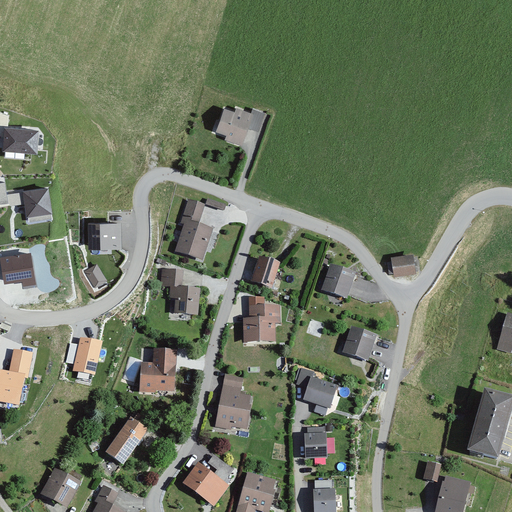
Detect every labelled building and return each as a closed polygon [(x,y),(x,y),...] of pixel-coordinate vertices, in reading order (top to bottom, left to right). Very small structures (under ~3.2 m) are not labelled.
[(244,129),(255,133),(261,114),(248,110),(247,115),(232,109),(230,114),(221,110),(213,132),(223,136),(221,140),(238,146),(244,129)] [(7,115),(0,112),(0,134),(4,136),(3,148),(36,150),(37,128),(7,127),(7,115)] [(5,182),(0,182),(0,203),(8,202),(11,205),(24,202),(26,215),(29,214),(29,220),(51,217),(46,188),(7,194),(5,182)] [(225,205),(209,199),(207,204),(223,210),(225,205)] [(204,205),(189,200),(182,222),(186,223),(177,251),(201,258),(211,227),(198,223),(204,205)] [(122,248),(121,224),(91,225),(92,249),(122,248)] [(30,252),(2,257),(6,281),(23,278),(24,284),(35,282),(30,252)] [(417,274),(413,255),(393,259),(396,278),(417,274)] [(272,285),(279,262),(261,256),(254,280),(272,285)] [(94,288),(107,281),(97,263),(83,270),(94,288)] [(346,297),(355,272),(332,264),(324,289),(346,297)] [(183,270),(165,268),(164,286),(172,286),(171,298),(177,299),(176,313),(199,314),(201,288),(182,286),(183,270)] [(263,306),(263,298),(251,298),(252,319),(244,320),(245,342),(275,341),(274,322),(279,322),(279,305),(263,306)] [(511,351),(511,318),(503,316),(494,351),(508,355),(509,350),(511,351)] [(376,334),(352,327),(343,354),(367,361),(376,334)] [(74,364),(73,371),(95,375),(102,341),(80,336),(78,344),(74,364)] [(74,364),(78,344),(70,342),(66,362),(74,364)] [(14,348),(9,371),(26,374),(26,377),(28,378),(33,352),(14,348)] [(153,365),(143,364),(142,388),(174,390),(176,351),(154,350),(153,365)] [(314,378),(316,372),(303,368),(298,384),(309,388),(304,402),(329,410),(337,386),(314,378)] [(26,377),(26,374),(9,371),(0,369),(0,371),(0,401),(21,405),(26,377)] [(238,389),(240,379),(222,377),(220,387),(238,389)] [(237,396),(238,391),(220,388),(213,429),(228,431),(229,429),(242,431),(248,398),(237,396)] [(498,456),(511,401),(511,395),(486,389),(470,449),(498,456)] [(149,429),(131,417),(106,452),(124,464),(149,429)] [(326,459),(325,426),(309,427),(309,434),(305,435),(306,460),(326,459)] [(215,474),(199,462),(183,483),(214,505),(229,485),(225,481),(234,469),(214,454),(209,462),(218,468),(215,474)] [(425,477),(437,480),(441,465),(428,462),(425,477)] [(42,494),(68,507),(81,482),(55,468),(42,494)] [(276,478),(248,472),(238,511),(255,511),(256,508),(269,511),(276,478)] [(463,511),(471,483),(447,477),(437,511),(463,511)] [(334,511),(332,480),(315,481),(316,491),(313,491),(313,511),(334,511)] [(115,495),(99,486),(90,502),(94,504),(89,511),(119,511),(109,506),(115,495)]
